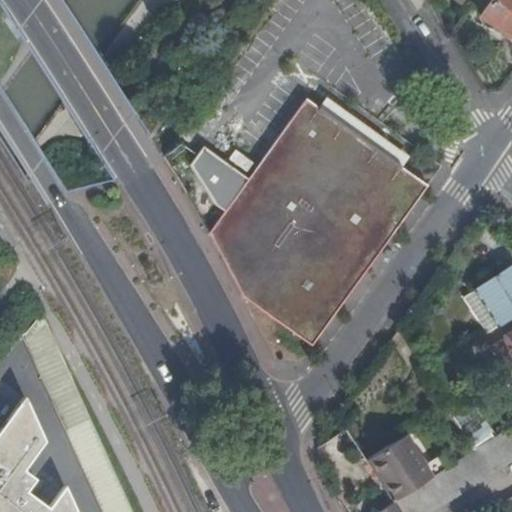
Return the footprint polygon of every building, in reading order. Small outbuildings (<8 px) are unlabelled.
[(511,0),(488,0),(478,15),(510,40),(511,37),(511,0)] [(316,109),(399,167),(406,157),(324,98),(316,109)] [(399,167),(316,109),(305,100),(209,232),(243,299),(313,346),(427,187),(399,167)] [(227,161),(246,170),(251,158),(232,149),(227,161)] [(475,290),(498,326),(511,316),(511,264),(510,262),(473,286),(475,290)] [(463,299),(486,334),(498,326),(475,290),(463,299)] [(110,511),(132,511),(37,302),(23,322),(110,511)] [(511,370),(511,329),(490,345),(508,373),(511,370)] [(0,428),(0,511),(74,511),(62,486),(47,507),(25,490),(34,478),(22,469),(42,441),(22,399),(0,428)] [(472,450),(491,437),(478,418),(476,420),(465,406),(450,416),(472,450)] [(392,502),(391,502),(397,511),(426,511),(487,473),(511,456),(511,423),(491,437),(472,450),(428,478),(392,501),(392,502)] [(402,435),(365,459),(368,463),(404,440),(402,435)] [(368,463),(392,501),(428,478),(404,440),(368,463)] [(397,511),(391,502),(375,511),(397,511)]
